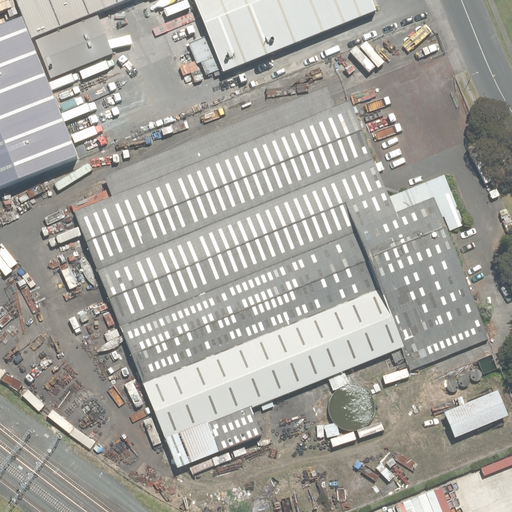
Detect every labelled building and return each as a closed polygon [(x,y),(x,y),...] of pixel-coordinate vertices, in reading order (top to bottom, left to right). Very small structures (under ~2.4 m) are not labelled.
[(379,15),(373,0),(20,0),(31,28),(37,42),(141,0),(192,0),(224,77),(379,15)] [(0,41),(0,203),(89,166),(37,42),(31,28),(0,41)] [(369,42),(361,49),(379,71),(387,64),(369,42)] [(384,196),(343,94),(72,201),(182,473),(259,442),(248,416),(403,355),(413,380),(495,348),(426,179),(384,196)] [(511,411),(506,396),(449,418),(460,444),(511,423),(511,411)]
